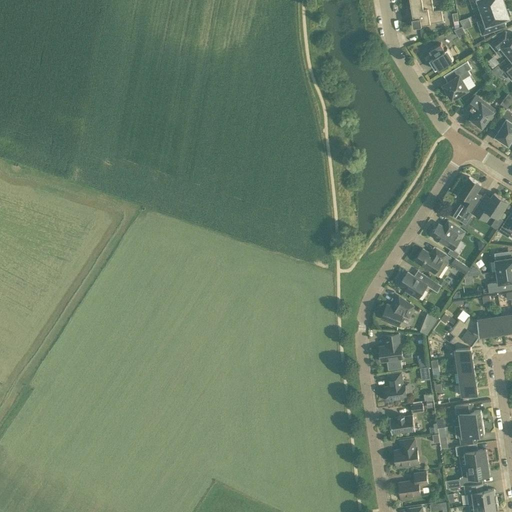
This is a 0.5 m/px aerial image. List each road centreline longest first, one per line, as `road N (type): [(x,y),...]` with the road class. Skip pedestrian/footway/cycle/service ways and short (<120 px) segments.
road 1 (residential): [(384,511),(360,350),(363,308),(465,146)]
road 2 (residential): [(465,146),(438,122),(398,59),(384,0)]
road 3 (residential): [(511,468),(497,366),(511,356)]
